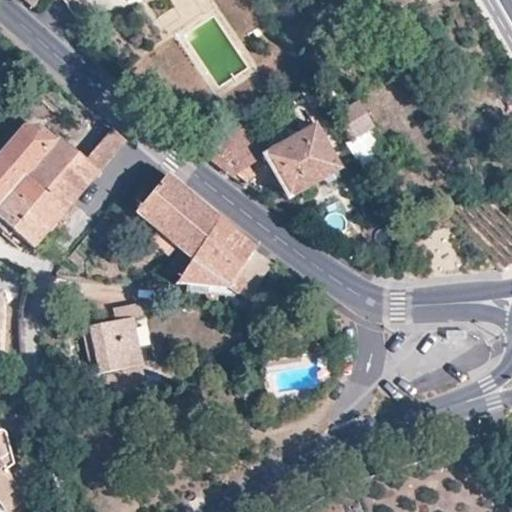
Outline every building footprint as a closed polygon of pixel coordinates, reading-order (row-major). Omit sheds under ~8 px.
[(383,0),(390,11),(408,0),(383,0)] [(334,114),(350,141),(373,128),(357,102),(334,114)] [(262,155),(244,123),(197,149),(231,177),(242,169),(262,155)] [(22,128),(0,153),(0,219),(33,246),(124,141),(110,128),(84,160),(54,135),(51,138),(37,125),(22,128)] [(262,155),(288,200),(338,170),(312,127),(262,155)] [(373,128),(350,141),(365,168),(388,154),(373,128)] [(231,177),(242,186),(249,175),(242,169),(231,177)] [(166,177),(136,213),(157,231),(176,247),(180,250),(169,265),(180,274),(217,216),(192,195),(168,175),(166,177)] [(256,288),(242,279),(236,275),(245,260),(251,264),(259,252),(252,244),(217,216),(180,274),(173,285),(229,291),(246,302),(256,288)] [(176,247),(157,231),(149,241),(168,256),(176,247)] [(236,275),(242,279),(251,264),(245,260),(236,275)] [(81,330),(91,374),(142,363),(133,319),(143,317),(139,303),(125,306),(112,310),(116,322),(81,330)] [(255,386),(242,388),(248,419),(260,417),(255,386)] [(282,408),(269,410),(271,421),(284,418),(282,408)] [(1,507),(4,505),(21,494),(7,473),(15,468),(8,439),(6,435),(5,432),(2,430),(0,429),(0,505),(1,507)] [(4,505),(1,507),(5,511),(12,511),(26,502),(21,494),(4,505)]
